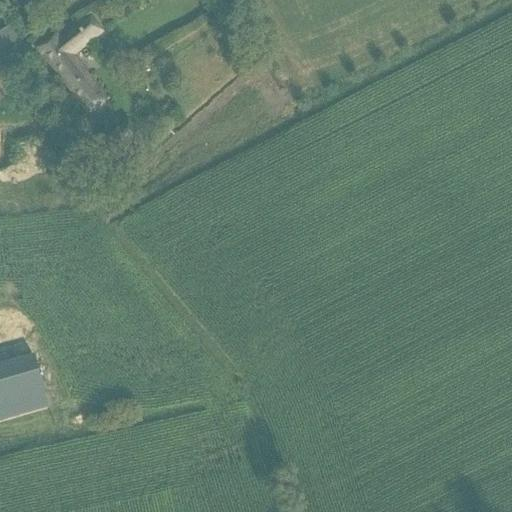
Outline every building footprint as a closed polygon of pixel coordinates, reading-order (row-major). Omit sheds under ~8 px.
[(42,48),(37,52),(89,117),(107,103),(73,58),(104,34),(90,17),(60,41),(57,37),(42,48)] [(0,57),(19,44),(7,27),(4,29),(0,31),(0,57)] [(13,285),(51,282),(44,177),(4,180),(7,219),(0,219),(0,248),(11,248),(13,285)] [(22,299),(30,335),(138,313),(130,277),(22,299)] [(0,292),(0,309),(12,312),(16,297),(0,292)] [(78,333),(87,364),(152,347),(144,316),(78,333)] [(32,357),(0,367),(0,423),(48,410),(32,357)]
